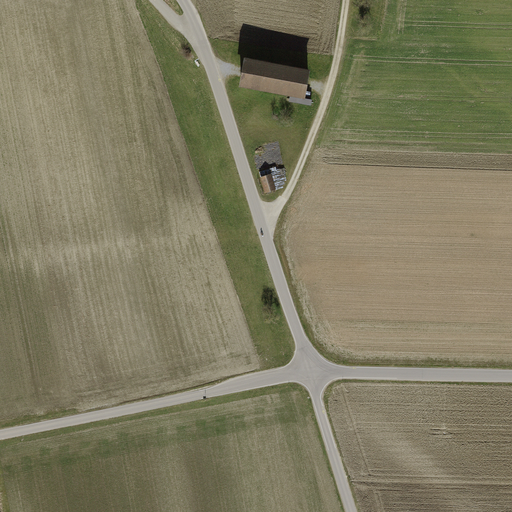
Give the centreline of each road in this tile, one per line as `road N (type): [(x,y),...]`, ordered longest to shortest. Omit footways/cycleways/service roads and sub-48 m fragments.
road 1 (residential): [(184,0),(310,372)]
road 2 (unclassified): [(0,434),(310,372)]
road 3 (track): [(346,0),(326,97),(290,188),(261,222)]
road 4 (unclassified): [(310,372),(511,375)]
road 5 (unclassified): [(310,372),(351,511)]
